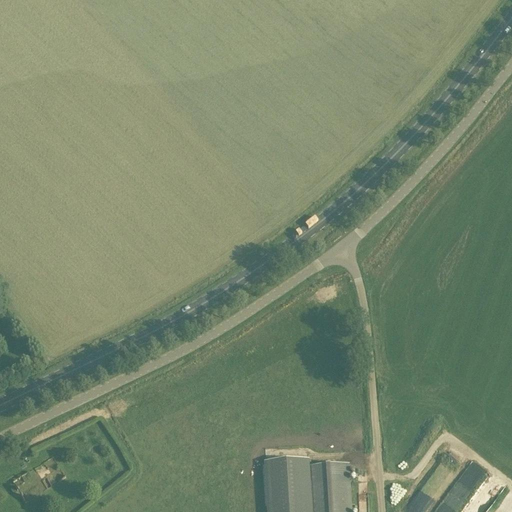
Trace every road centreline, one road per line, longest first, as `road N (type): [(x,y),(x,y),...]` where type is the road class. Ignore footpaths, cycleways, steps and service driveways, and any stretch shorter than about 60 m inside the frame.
road 1 (primary): [(0,404),(132,341),(326,219),(420,126),(511,17)]
road 2 (unclassified): [(0,439),(196,343),(343,245)]
road 3 (unclassified): [(379,511),(366,320),(343,245)]
road 4 (unclassified): [(343,245),(401,193),(511,60)]
